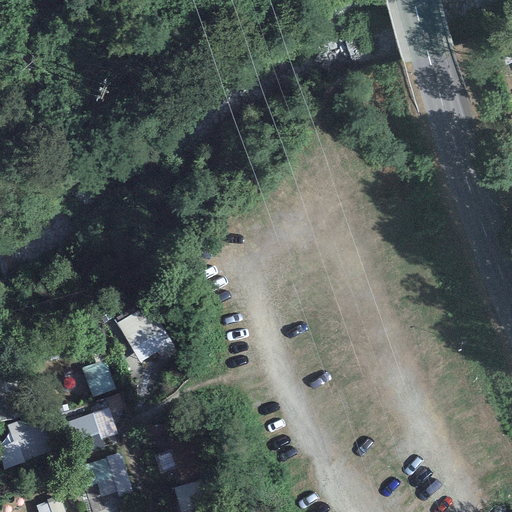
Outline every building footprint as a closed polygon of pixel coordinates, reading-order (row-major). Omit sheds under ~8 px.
[(511,43),(501,47),(505,60),(511,57),(511,43)] [(123,319),(142,362),(173,349),(155,306),(123,319)] [(87,369),(97,397),(122,388),(111,359),(87,369)] [(18,367),(0,372),(0,399),(7,420),(33,411),(18,367)] [(4,442),(11,465),(57,451),(46,413),(13,423),(17,438),(4,442)] [(117,419),(89,425),(94,450),(122,445),(117,419)] [(93,484),(104,483),(106,496),(136,491),(130,454),(90,460),(93,484)] [(210,481),(180,486),(184,511),(196,511),(214,509),(210,481)] [(42,511),(70,511),(66,496),(40,504),(42,511)]
